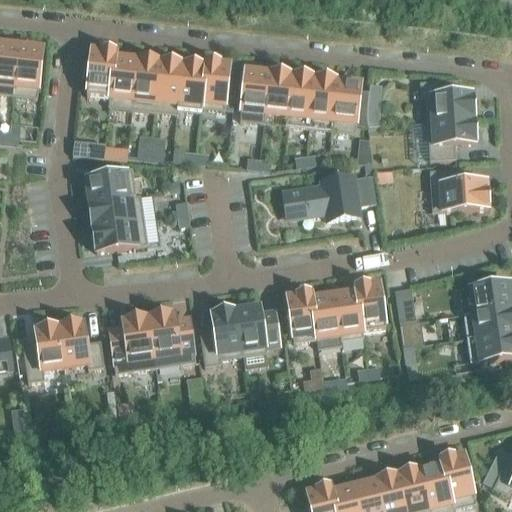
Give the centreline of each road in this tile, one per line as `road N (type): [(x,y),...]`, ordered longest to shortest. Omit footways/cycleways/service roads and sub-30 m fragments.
road 1 (residential): [(72,29),(493,77),(507,100),(511,175)]
road 2 (residential): [(511,227),(319,271),(71,298)]
road 3 (residential): [(71,298),(58,180),(72,29)]
road 4 (residential): [(260,485),(511,424)]
